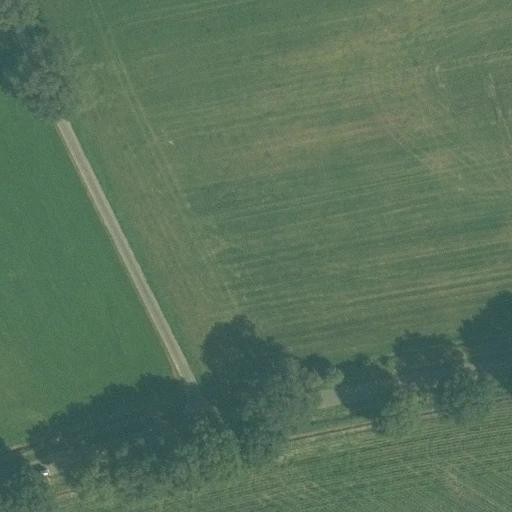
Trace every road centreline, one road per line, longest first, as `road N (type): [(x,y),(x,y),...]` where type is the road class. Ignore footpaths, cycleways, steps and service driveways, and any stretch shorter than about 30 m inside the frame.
road 1 (unclassified): [(207,426),(12,0)]
road 2 (unclassified): [(207,426),(511,366)]
road 3 (unclassified): [(0,483),(207,426)]
